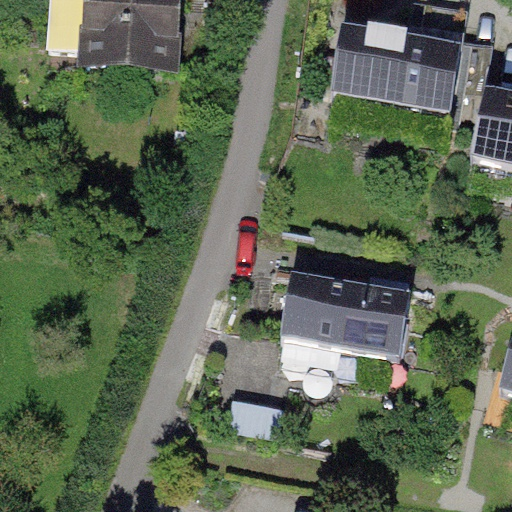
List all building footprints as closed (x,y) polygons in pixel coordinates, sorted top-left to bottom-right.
[(187,63),(191,0),(58,0),(55,55),(187,63)] [(443,113),(452,51),(335,34),(326,96),(443,113)] [(468,148),(511,159),(511,102),(481,95),(468,148)] [(278,349),(416,373),(428,305),(290,281),(278,349)] [(494,394),(511,398),(511,329),(510,329),(494,394)]
